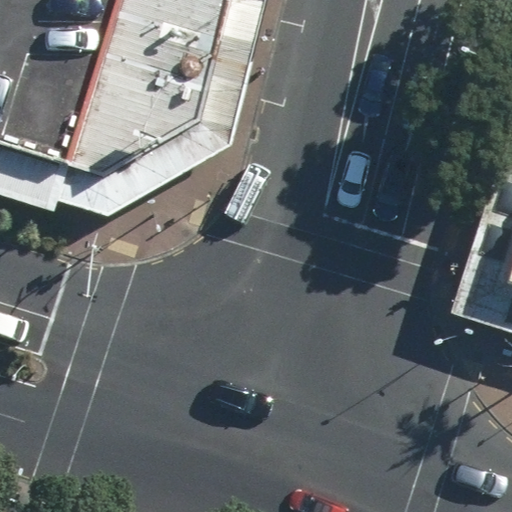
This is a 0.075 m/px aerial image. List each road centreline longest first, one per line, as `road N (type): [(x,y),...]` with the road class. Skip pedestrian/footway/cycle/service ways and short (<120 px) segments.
road 1 (tertiary): [(255,390),(362,0)]
road 2 (tertiary): [(0,300),(255,390)]
road 3 (tertiary): [(255,390),(511,477)]
road 4 (tertiary): [(232,490),(0,416)]
